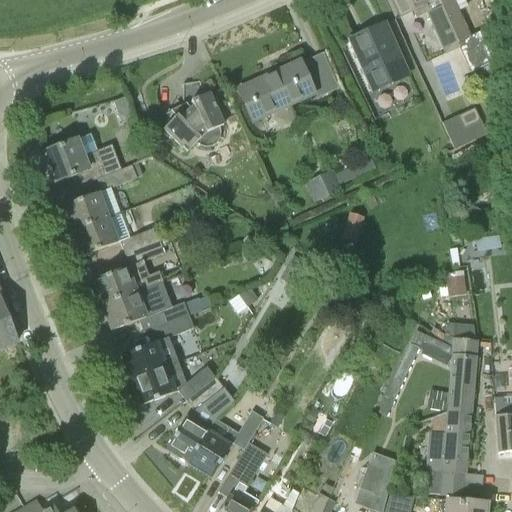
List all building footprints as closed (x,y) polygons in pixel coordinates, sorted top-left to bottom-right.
[(444,54),(459,48),(460,48),(449,25),(437,0),(390,0),(399,18),(423,7),(444,54)] [(462,0),(437,0),(449,25),(460,48),(459,48),(479,92),(490,88),(485,75),(503,66),(506,21),(479,33),(470,36),(459,11),(466,7),(462,0)] [(408,76),(393,43),(384,24),(348,41),(372,94),(375,92),(408,76)] [(314,96),(308,82),(299,63),(238,91),(246,109),(253,124),(314,96)] [(223,126),(217,113),(209,95),(190,103),(193,108),(180,121),(176,117),(163,130),(187,153),(195,144),(199,146),(202,147),(206,148),(210,148),(213,146),(216,144),(218,141),(220,137),(220,133),(219,130),(219,128),(223,126)] [(480,121),(463,129),(457,117),(441,124),(454,150),(486,134),(480,121)] [(95,153),(89,136),(76,141),(43,154),(54,184),(92,170),(96,181),(120,171),(111,147),(95,153)] [(142,146),(131,150),(136,162),(147,157),(142,146)] [(375,169),(370,159),(334,176),(339,186),(375,169)] [(131,167),(135,179),(141,177),(137,165),(131,167)] [(101,193),(106,191),(127,184),(136,180),(135,179),(131,167),(120,171),(96,181),(101,193)] [(331,170),(303,184),(313,203),(340,190),(339,186),(334,176),(331,170)] [(73,233),(116,214),(106,191),(101,193),(64,208),(73,233)] [(119,243),(127,240),(116,214),(73,233),(83,258),(119,243)] [(363,221),(350,216),(343,238),(356,243),(363,221)] [(125,256),(160,243),(155,230),(127,240),(119,243),(125,256)] [(487,239),(475,240),(477,253),(488,251),(487,239)] [(148,277),(143,263),(164,255),(160,243),(125,256),(129,268),(92,282),(102,307),(156,287),(162,284),(158,273),(148,277)] [(310,267),(293,257),(286,267),(303,278),(310,267)] [(463,276),(444,279),(447,297),(465,295),(463,276)] [(112,332),(138,322),(142,335),(153,330),(187,317),(188,316),(183,304),(166,312),(156,287),(102,307),(112,332)] [(369,298),(357,290),(346,307),(359,315),(369,298)] [(238,297),(246,309),(257,301),(251,292),(238,297)] [(197,299),(183,304),(188,316),(201,311),(197,299)] [(0,349),(17,343),(0,301),(0,349)] [(169,339),(193,329),(187,317),(153,330),(157,343),(169,339)] [(433,329),(430,334),(441,341),(443,336),(433,329)] [(415,332),(409,345),(418,349),(421,342),(421,343),(443,352),(446,346),(415,332)] [(169,339),(157,343),(120,355),(131,382),(178,364),(169,339)] [(445,413),(469,415),(476,343),(452,341),(451,349),(450,355),(449,368),(445,413)] [(421,342),(418,349),(416,353),(449,368),(450,355),(451,349),(446,346),(443,352),(421,343),(421,342)] [(418,349),(409,345),(376,413),(385,418),(416,353),(418,349)] [(178,364),(131,382),(141,407),(178,393),(185,384),(178,364)] [(214,380),(216,379),(206,368),(185,384),(178,393),(186,402),(214,380)] [(193,412),(185,418),(165,450),(188,464),(207,434),(214,423),(215,421),(213,419),(214,418),(232,402),(214,380),(186,402),(186,403),(193,412)] [(445,413),(447,394),(429,392),(427,411),(445,413)] [(511,397),(494,398),(498,454),(511,453),(511,397)] [(317,413),(310,409),(304,419),(311,423),(317,413)] [(256,432),(264,419),(252,412),(241,429),(219,415),(215,421),(214,423),(207,434),(188,464),(211,478),(231,446),(243,453),(248,445),(256,432)] [(277,429),(284,417),(275,412),(268,423),(277,429)] [(462,499),(469,415),(445,413),(443,435),(429,433),(426,462),(441,463),(441,473),(430,472),(428,495),(462,499)] [(313,426),(303,421),(297,431),(302,433),(310,432),(313,426)] [(318,435),(325,439),(332,425),(326,421),(318,435)] [(267,457),(248,445),(218,493),(228,499),(219,511),(252,511),(258,502),(243,494),(267,457)] [(353,505),(370,511),(381,511),(395,463),(371,455),(353,505)] [(321,511),(327,501),(318,495),(308,511),(321,511)] [(321,511),(330,511),(334,503),(327,501),(321,511)] [(444,501),(443,511),(485,511),(486,504),(444,501)] [(414,511),(416,506),(394,502),(391,511),(414,511)] [(54,511),(52,508),(45,511),(40,511),(36,503),(20,511),(54,511)]
